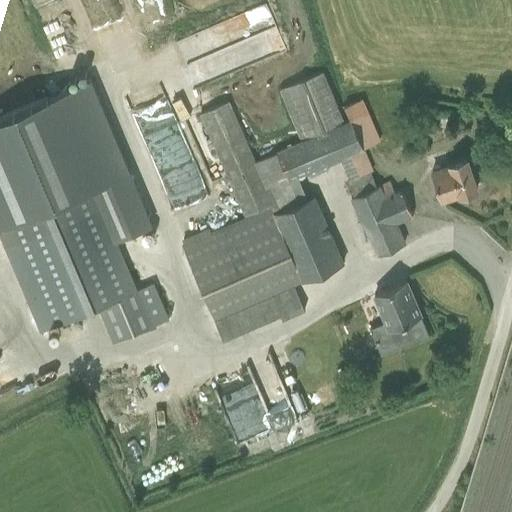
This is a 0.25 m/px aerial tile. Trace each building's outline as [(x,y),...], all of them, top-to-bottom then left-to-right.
[(192,69),(197,85),(237,74),(233,57),(192,69)] [(245,213),(181,239),(220,335),(296,304),(287,282),(343,259),(316,193),(274,210),(266,191),(336,163),(372,253),(403,240),(391,211),(411,203),(406,189),(384,198),(362,143),(376,137),(362,103),(338,113),(323,75),(288,90),(305,130),(252,152),(234,108),(207,119),(245,213)] [(0,226),(130,171),(92,80),(0,118),(0,226)] [(463,157),(425,170),(437,205),(475,192),(463,157)] [(130,171),(0,227),(0,238),(39,330),(97,306),(113,342),(169,318),(154,282),(139,289),(118,240),(154,225),(130,171)] [(405,283),(368,298),(379,325),(368,330),(378,356),(427,336),(405,283)] [(283,355),(256,366),(265,386),(292,375),(283,355)] [(170,477),(182,472),(170,445),(141,459),(154,487),(171,479),(170,477)]
